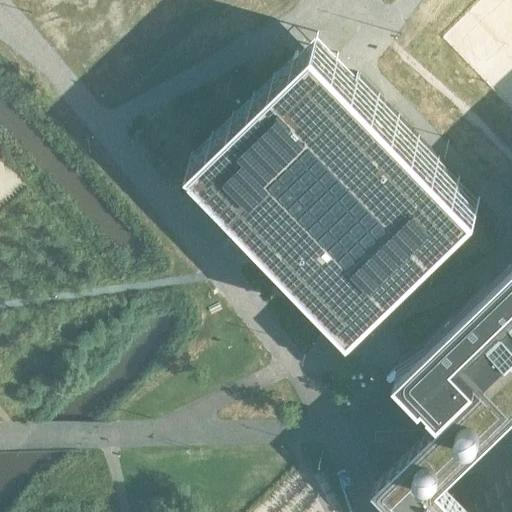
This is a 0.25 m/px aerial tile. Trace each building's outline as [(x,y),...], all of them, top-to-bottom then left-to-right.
[(336,91),(357,71),(317,30),(296,50),(325,79),(336,91)] [(479,198),(357,71),(336,91),(325,79),(296,50),(294,53),(191,152),(265,229),(293,258),(304,248),(314,238),(374,300),(379,295),(479,198)] [(293,258),(353,320),(374,300),(314,238),(304,248),(293,258)] [(432,391),(443,401),(445,399),(446,398),(448,396),(467,378),(473,384),(511,345),(511,265),(511,266),(486,283),(424,343),(400,359),(398,360),(425,387),(428,384),(434,389),(432,391)] [(511,345),(473,384),(477,389),(477,390),(496,409),(511,393),(511,345)] [(464,511),(428,474),(496,409),(477,390),(477,389),(473,384),(449,406),(362,489),(384,511),(464,511)]
